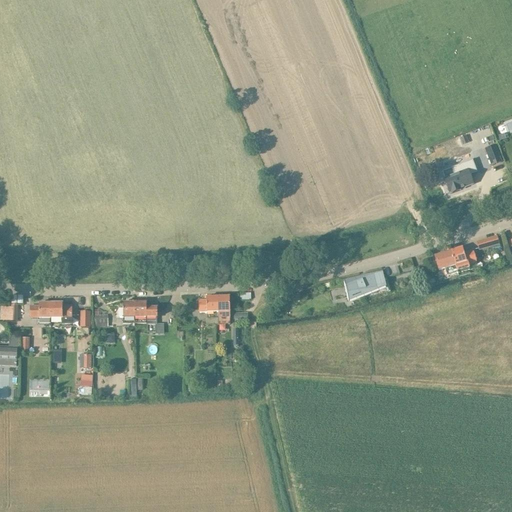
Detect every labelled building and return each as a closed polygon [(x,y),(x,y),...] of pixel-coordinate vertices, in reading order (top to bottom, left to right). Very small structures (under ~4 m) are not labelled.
[(491,167),(502,163),(495,146),(484,150),(491,167)] [(454,176),(443,180),(449,194),(450,193),(451,195),(460,191),(459,190),(472,185),(469,176),(477,173),(472,161),(451,168),(454,176)] [(498,245),(496,237),(476,243),(479,251),(498,245)] [(475,264),(472,252),(463,254),(462,250),(451,253),(457,275),(469,271),(468,266),(475,264)] [(457,275),(451,253),(434,258),(438,272),(444,270),(446,278),(457,275)] [(343,283),(347,298),(348,302),(385,288),(382,274),(381,274),(343,283)] [(206,301),(198,302),(198,314),(218,313),(217,298),(205,298),(206,301)] [(218,313),(218,325),(230,325),(229,298),(217,298),(218,313)] [(39,307),(31,307),(31,312),(31,319),(39,319),(39,320),(44,320),(44,326),(50,326),(50,320),(50,304),(39,304),(39,307)] [(50,304),(50,320),(50,326),(62,326),(71,326),(71,308),(62,308),(62,304),(50,304)] [(134,323),(133,304),(123,304),(123,323),(134,323)] [(157,319),(157,307),(146,308),(146,304),(133,304),(134,323),(145,323),(145,319),(157,319)] [(1,307),(0,321),(17,322),(18,305),(13,305),(13,307),(1,307)] [(80,313),(80,328),(89,328),(89,313),(80,313)] [(92,325),(106,325),(106,317),(92,318),(92,325)] [(0,349),(0,361),(17,362),(18,349),(0,349)] [(82,369),(91,369),(91,355),(82,355),(82,369)] [(81,376),(80,386),(90,387),(91,376),(81,376)]
